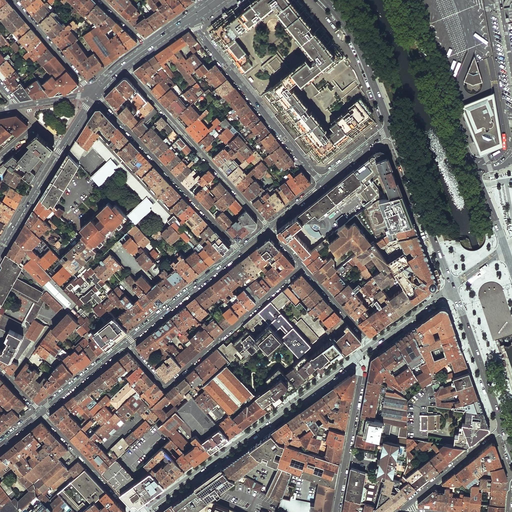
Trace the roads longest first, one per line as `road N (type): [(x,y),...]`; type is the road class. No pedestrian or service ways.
road 1 (primary): [(402,0),(511,269)]
road 2 (tertiary): [(143,511),(351,360)]
road 3 (residential): [(124,343),(167,382),(302,265)]
road 4 (residential): [(123,65),(268,227)]
road 5 (residential): [(93,92),(239,251)]
road 6 (residential): [(189,18),(322,184)]
road 7 (primary): [(451,286),(390,127)]
road 8 (residential): [(351,360),(360,375),(336,511)]
road 9 (primary): [(502,426),(451,286)]
road 10 (residential): [(124,343),(239,251)]
road 11 (primary): [(390,127),(358,47),(325,0)]
road 12 (residential): [(40,411),(134,511)]
road 13 (residential): [(401,509),(502,426)]
road 14 (primary): [(63,146),(0,253)]
road 15 (residential): [(93,92),(12,0)]
